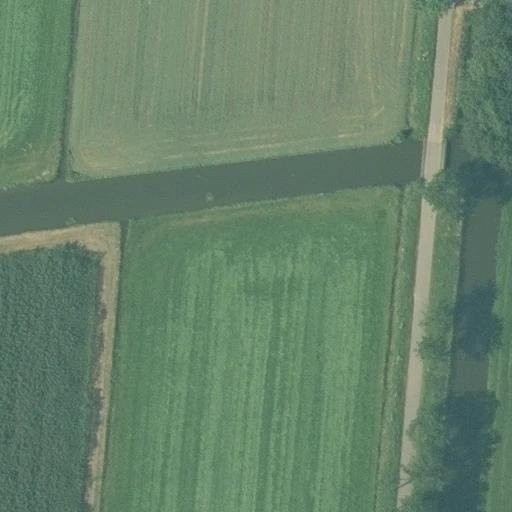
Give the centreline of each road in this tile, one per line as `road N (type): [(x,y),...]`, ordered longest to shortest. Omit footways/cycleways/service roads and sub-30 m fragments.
road 1 (unclassified): [(407,511),(435,185)]
road 2 (unclassified): [(449,0),(435,185)]
